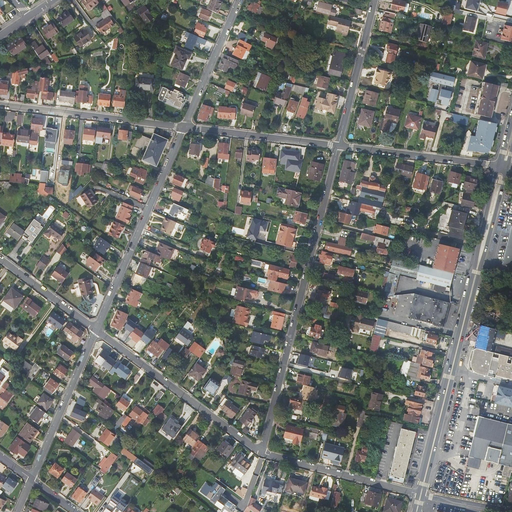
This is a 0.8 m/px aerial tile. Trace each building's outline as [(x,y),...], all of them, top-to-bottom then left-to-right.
[(99,3),(96,0),(83,0),(81,1),(88,10),(99,3)] [(217,8),(220,1),(218,0),(209,0),(206,8),(217,13),(218,9),(217,8)] [(259,5),(261,1),(258,0),(252,0),(250,6),(249,6),(248,9),(257,13),(260,5),(259,5)] [(405,3),(405,2),(396,0),(392,0),(390,9),(403,12),(403,11),(406,12),(407,11),(408,5),(408,4),(405,3)] [(466,0),(465,8),(476,10),(478,0),(466,0)] [(332,5),(319,2),(317,12),(336,16),(337,10),(332,9),(332,5)] [(504,15),(507,5),(498,2),(495,12),(504,15)] [(107,9),(110,13),(113,11),(107,3),(104,5),(107,9)] [(152,15),(146,6),(138,12),(145,21),(152,15)] [(207,20),(211,12),(202,8),(199,17),(207,20)] [(107,9),(104,12),(100,14),(104,20),(96,26),(101,34),(115,24),(110,18),(112,17),(107,9)] [(74,19),(68,11),(57,18),(63,27),(74,19)] [(452,13),(445,11),(442,22),(443,22),(448,23),(449,24),(452,13)] [(346,36),(350,21),(329,16),(327,24),(337,26),(336,31),(343,32),(342,35),(346,36)] [(472,32),(476,19),(466,16),(463,30),(472,32)] [(390,19),(383,17),(382,21),(381,21),(379,29),(386,31),(390,32),(392,23),(389,23),(390,19)] [(48,38),(58,31),(53,23),(43,30),(48,38)] [(202,26),(203,25),(198,23),(197,25),(196,25),(195,27),(196,27),(194,32),(203,36),(206,28),(202,26)] [(427,42),(431,26),(421,23),(416,40),(427,42)] [(511,41),(511,26),(504,24),(500,39),(511,41)] [(91,39),(85,31),(74,38),(80,47),(91,39)] [(206,40),(186,31),(184,35),(188,37),(184,46),(192,49),(195,40),(204,44),(206,40)] [(240,32),(237,38),(239,39),(244,41),(246,35),(240,32)] [(269,34),(269,35),(265,34),(263,41),(268,43),(267,46),(273,49),(277,39),(271,37),(272,35),(269,34)] [(27,46),(21,37),(6,47),(12,56),(27,46)] [(245,57),(251,44),(244,41),(239,39),(232,54),(245,60),(246,57),(245,57)] [(484,51),(485,51),(487,43),(476,40),(472,55),(482,58),(484,51)] [(44,64),(50,63),(45,56),(49,53),(47,49),(45,50),(41,45),(38,47),(34,41),(29,44),(44,64)] [(291,41),(285,59),(287,60),(291,50),(294,42),(291,41)] [(389,49),(386,62),(393,63),(394,60),(397,46),(387,44),(386,48),(389,49)] [(189,58),(192,53),(177,46),(174,52),(176,53),(171,64),(182,69),(187,58),(189,58)] [(339,76),(345,53),(334,50),(329,73),(339,76)] [(55,62),(59,61),(54,53),(50,55),(55,62)] [(229,60),(230,57),(224,54),(223,57),(224,58),(219,69),(227,72),(229,67),(230,67),(231,65),(233,66),(234,62),(229,60)] [(229,60),(234,62),(233,66),(235,67),(237,63),(236,63),(237,60),(230,57),(229,60)] [(480,68),(482,64),(471,61),(468,74),(481,77),(483,69),(480,68)] [(26,73),(27,68),(15,71),(16,76),(19,75),(20,77),(25,76),(24,74),(26,73)] [(391,73),(377,69),(375,74),(377,75),(376,78),(374,79),(373,82),(374,83),(384,86),(386,85),(388,77),(390,78),(391,73)] [(184,87),(189,76),(180,72),(175,83),(184,87)] [(265,89),(270,77),(261,73),(258,72),(253,84),(256,86),(265,89)] [(452,86),(454,78),(430,72),(428,80),(439,83),(437,90),(432,88),(429,101),(435,102),(435,100),(438,101),(437,103),(447,105),(451,92),(444,90),(445,84),(452,86)] [(326,89),(329,78),(319,75),(316,86),(326,89)] [(143,86),(153,87),(154,78),(137,76),(136,88),(143,88),(143,86)] [(52,94),(49,94),(49,92),(46,91),(48,79),(39,77),(39,82),(38,87),(38,89),(38,91),(42,92),(41,98),(51,99),(52,94)] [(11,82),(7,81),(1,81),(1,84),(0,83),(0,93),(10,94),(11,85),(11,83),(11,82)] [(37,96),(38,91),(38,89),(38,87),(39,82),(33,81),(32,89),(27,88),(26,97),(34,98),(35,96),(37,96)] [(232,91),(235,84),(228,81),(225,88),(232,91)] [(273,101),(286,105),(293,84),(280,81),(275,97),(273,101)] [(490,118),(498,85),(497,85),(483,82),(475,114),(490,118)] [(79,86),(78,96),(76,95),(76,101),(91,102),(92,96),(86,95),(87,87),(79,86)] [(181,95),(183,92),(173,87),(171,90),(163,86),(158,96),(160,97),(159,99),(163,100),(165,97),(169,98),(169,97),(175,99),(174,103),(180,107),(185,97),(181,95)] [(69,104),(74,104),(75,92),(60,90),(59,100),(70,102),(69,104)] [(377,93),(366,91),(363,102),(374,105),(377,93)] [(335,94),(327,93),(327,94),(326,99),(318,97),(316,108),(323,110),(327,111),(326,111),(334,113),(336,103),(338,95),(335,94)] [(97,104),(109,106),(110,95),(99,94),(97,104)] [(113,105),(124,107),(125,96),(114,94),(113,105)] [(306,100),(302,99),(296,116),(304,118),(308,105),(305,104),(306,100)] [(294,112),(298,102),(290,100),(287,110),(286,113),(287,114),(292,115),(293,115),(294,112)] [(255,107),(243,103),(240,114),(251,117),(255,107)] [(206,120),(211,107),(203,104),(199,118),(206,120)] [(229,108),(219,107),(218,117),(235,118),(236,110),(229,109),(229,108)] [(384,118),(382,117),(379,129),(388,131),(390,122),(396,123),(399,110),(387,107),(384,118)] [(370,125),(373,111),(362,109),(359,123),(370,125)] [(418,127),(420,118),(408,115),(405,126),(410,127),(410,125),(418,127)] [(36,129),(38,129),(41,130),(42,120),(31,119),(30,128),(34,129),(33,133),(30,132),(28,144),(36,145),(38,131),(36,131),(36,129)] [(497,124),(478,120),(474,136),(470,136),(466,151),(478,152),(481,153),(485,153),(488,152),(490,149),(497,124)] [(433,138),(436,127),(422,123),(418,137),(424,139),(425,136),(433,138)] [(52,128),(45,127),(44,141),(49,141),(49,144),(55,145),(57,130),(52,130),(52,128)] [(82,139),(93,141),(94,130),(90,129),(87,129),(87,128),(83,127),(82,139)] [(102,129),(97,128),(95,143),(102,143),(103,137),(110,137),(111,129),(102,128),(102,129)] [(73,131),(60,129),(59,136),(60,137),(58,152),(62,153),(63,143),(71,144),(72,138),(73,138),(73,131)] [(21,146),(28,147),(28,144),(30,132),(30,131),(18,130),(17,142),(21,142),(21,146)] [(118,138),(130,140),(131,132),(127,131),(127,130),(119,130),(118,138)] [(14,135),(10,134),(7,134),(7,133),(2,132),(1,145),(13,146),(14,135)] [(167,138),(154,133),(152,138),(139,133),(134,145),(143,149),(145,144),(148,145),(142,159),(156,165),(167,138)] [(228,144),(219,143),(217,157),(229,159),(229,154),(227,154),(228,144)] [(189,154),(192,154),(198,155),(200,146),(190,144),(189,154)] [(254,149),(247,149),(246,160),(250,160),(254,160),(254,158),(259,159),(260,148),(257,148),(257,147),(255,147),(254,149)] [(298,160),(299,152),(282,150),(281,158),(288,159),(287,167),(300,170),(303,160),(298,160)] [(276,159),(264,158),(263,163),(262,172),(269,173),(274,173),(275,165),(276,159)] [(351,179),(352,172),(348,171),(350,162),(344,160),(339,180),(352,184),(353,179),(351,179)] [(83,172),(89,172),(90,165),(84,164),(84,161),(79,161),(79,163),(76,163),(75,171),(76,171),(76,173),(83,175),(83,172)] [(323,164),(313,162),(309,178),(319,180),(323,164)] [(412,167),(397,163),(395,170),(400,171),(399,174),(410,177),(412,167)] [(147,171),(140,168),(139,169),(133,166),(131,169),(129,168),(127,173),(129,173),(129,174),(136,177),(134,180),(142,184),(146,174),(147,171)] [(47,170),(41,169),(39,182),(45,182),(46,182),(47,170)] [(460,175),(450,172),(448,181),(457,184),(460,175)] [(13,176),(10,176),(9,181),(24,183),(24,178),(21,177),(21,174),(14,173),(13,176)] [(426,176),(416,173),(413,187),(422,189),(426,176)] [(187,180),(175,175),(172,183),(184,188),(185,185),(187,186),(189,182),(187,181),(187,180)] [(205,183),(214,186),(214,179),(208,176),(205,183)] [(468,188),(467,192),(473,193),(477,179),(466,176),(463,186),(468,188)] [(361,180),(360,186),(362,186),(367,188),(368,188),(372,188),(371,190),(375,190),(375,189),(378,189),(378,190),(385,192),(387,184),(379,183),(379,184),(374,183),(375,177),(370,177),(369,182),(361,180)] [(398,181),(390,179),(387,189),(396,191),(398,181)] [(441,182),(432,180),(429,191),(439,193),(441,182)] [(49,185),(44,184),(45,182),(39,182),(38,188),(44,192),(47,194),(47,193),(48,193),(51,194),(52,188),(49,188),(49,185)] [(73,192),(76,195),(83,187),(80,185),(73,192)] [(142,190),(130,185),(128,189),(131,190),(130,194),(139,198),(142,190)] [(360,196),(358,202),(362,203),(373,206),(381,208),(385,192),(378,190),(378,189),(375,189),(375,190),(371,190),(372,188),(368,188),(367,188),(362,186),(360,196)] [(94,192),(91,187),(88,189),(80,194),(89,207),(97,202),(92,194),(94,192)] [(172,198),(176,200),(177,198),(180,199),(183,191),(179,189),(174,187),(171,195),(173,196),(172,198)] [(297,206),(300,193),(279,187),(276,195),(286,197),(285,203),(297,206)] [(44,192),(38,188),(36,190),(45,197),(47,194),(44,192)] [(253,192),(240,190),(240,195),(241,195),(240,203),(251,204),(253,192)] [(474,197),(466,195),(463,204),(472,206),(474,197)] [(128,217),(129,215),(131,210),(130,210),(132,206),(123,202),(121,206),(120,206),(115,218),(126,222),(128,222),(130,218),(129,218),(128,217)] [(185,214),(187,209),(172,203),(169,209),(164,207),(162,211),(168,213),(175,216),(178,212),(185,214)] [(379,210),(373,209),(361,206),(360,210),(378,214),(379,210)] [(466,213),(451,209),(447,226),(450,227),(448,235),(454,237),(455,234),(463,237),(465,228),(463,227),(466,213)] [(304,223),(306,213),(295,210),(293,220),(304,223)] [(65,211),(61,216),(66,219),(69,214),(65,211)] [(349,224),(351,215),(339,211),(338,215),(340,216),(339,219),(338,222),(349,224)] [(176,222),(165,217),(163,221),(164,222),(163,225),(161,230),(170,235),(176,222)] [(266,231),(268,222),(253,219),(250,229),(249,229),(247,237),(256,239),(259,229),(266,231)] [(114,220),(107,234),(117,238),(121,230),(122,231),(125,225),(114,220)] [(511,267),(511,222),(502,265),(511,267)] [(11,234),(18,240),(24,231),(13,223),(5,234),(9,237),(11,234)] [(36,226),(32,223),(26,231),(34,237),(37,233),(40,229),(36,226)] [(374,228),(373,232),(386,235),(388,227),(376,224),(376,226),(375,229),(374,228)] [(62,234),(50,225),(42,235),(48,239),(51,236),(57,241),(62,234)] [(295,229),(281,226),(277,243),(295,248),(296,242),(292,241),(295,229)] [(369,235),(365,234),(362,233),(361,238),(374,242),(375,236),(371,235),(369,235)] [(101,237),(93,247),(103,254),(111,244),(101,237)] [(347,239),(340,237),(338,244),(346,246),(347,239)] [(216,242),(204,238),(203,241),(202,241),(200,245),(201,246),(200,249),(213,254),(215,248),(214,247),(216,242)] [(172,261),(177,250),(160,242),(156,251),(155,254),(162,257),(172,261)] [(350,255),(352,248),(346,246),(338,244),(327,242),(326,249),(350,255)] [(373,246),(371,251),(375,252),(376,252),(386,255),(387,250),(386,249),(387,246),(378,243),(377,247),(373,246)] [(438,243),(432,268),(453,273),(459,249),(438,243)] [(67,250),(62,244),(56,251),(62,256),(67,250)] [(160,261),(162,257),(155,254),(148,251),(147,253),(145,252),(145,254),(144,253),(142,257),(143,258),(141,262),(150,266),(152,260),(154,260),(155,260),(155,261),(158,262),(160,261)] [(220,267),(225,252),(222,251),(217,266),(220,267)] [(325,263),(324,265),(330,267),(331,266),(331,264),(334,254),(332,253),(322,251),(321,255),(320,255),(319,257),(321,258),(320,262),(325,263)] [(105,259),(96,253),(94,256),(92,258),(91,257),(89,256),(86,261),(87,262),(85,264),(95,271),(99,265),(100,264),(101,264),(105,259)] [(294,268),(297,256),(292,255),(290,264),(287,264),(287,266),(294,268)] [(41,266),(44,268),(50,260),(46,258),(45,260),(41,258),(36,265),(40,268),(41,266)] [(449,287),(453,273),(432,268),(392,258),(390,268),(388,273),(387,277),(385,288),(384,290),(394,293),(399,275),(435,284),(433,289),(444,291),(445,286),(449,287)] [(141,262),(139,268),(149,272),(152,267),(150,266),(141,262)] [(289,270),(268,264),(266,273),(266,274),(267,275),(267,276),(268,276),(267,279),(270,280),(275,281),(277,276),(284,278),(285,275),(287,275),(289,270)] [(390,268),(373,264),(371,271),(374,272),(375,271),(378,271),(378,270),(388,273),(390,268)] [(68,274),(58,266),(52,274),(62,282),(68,274)] [(345,274),(344,282),(351,284),(354,270),(339,266),(338,272),(345,274)] [(139,268),(136,274),(147,278),(149,272),(139,268)] [(135,273),(131,285),(142,290),(147,278),(136,274),(135,273)] [(85,277),(77,279),(81,295),(92,292),(89,279),(86,280),(85,277)] [(211,295),(217,278),(213,277),(212,279),(207,294),(211,295)] [(275,281),(270,280),(268,289),(282,293),(283,289),(289,291),(291,285),(281,282),(275,281)] [(256,291),(237,287),(234,298),(243,300),(243,297),(250,299),(251,296),(255,296),(256,291)] [(22,296),(11,288),(0,302),(0,304),(10,312),(22,296)] [(129,294),(125,302),(132,305),(135,307),(138,300),(141,292),(131,288),(129,294)] [(319,293),(318,293),(316,299),(323,300),(324,296),(327,297),(327,296),(329,296),(330,291),(325,290),(325,291),(320,290),(319,293)] [(368,294),(354,291),(352,300),(365,303),(368,294)] [(443,326),(450,302),(413,293),(400,294),(395,314),(443,326)] [(29,298),(26,296),(20,304),(23,306),(29,298)] [(41,308),(37,305),(32,302),(32,301),(29,298),(23,306),(22,307),(35,316),(41,308)] [(250,308),(237,305),(233,322),(247,326),(249,320),(247,319),(250,308)] [(111,325),(122,329),(128,314),(118,310),(111,325)] [(61,318),(52,311),(47,319),(56,326),(61,318)] [(284,314),(273,311),(272,315),(274,315),(271,327),(280,329),(283,318),(284,314)] [(210,315),(217,335),(220,331),(218,326),(216,322),(213,312),(210,315)] [(492,323),(490,328),(498,330),(500,320),(493,319),(494,314),(489,312),(489,314),(485,313),(483,320),(492,323)] [(363,318),(364,315),(357,313),(353,330),(358,331),(359,327),(371,330),(373,320),(363,318)] [(65,321),(61,318),(56,326),(60,329),(65,321)] [(409,334),(411,327),(377,318),(373,334),(379,336),(383,337),(385,328),(409,334)] [(124,327),(132,332),(136,327),(137,325),(130,319),(124,327)] [(77,328),(69,322),(63,329),(73,336),(71,338),(76,342),(82,334),(76,329),(77,328)] [(307,335),(314,336),(313,340),(317,340),(318,337),(320,330),(321,326),(315,325),(314,328),(309,327),(308,329),(307,330),(306,334),(307,335)] [(504,339),(505,334),(501,333),(502,331),(498,330),(490,328),(480,326),(475,348),(490,351),(493,339),(494,339),(495,337),(504,339)] [(138,342),(141,338),(144,333),(136,327),(132,332),(130,335),(133,337),(135,339),(134,340),(138,342)] [(191,334),(182,328),(176,337),(184,343),(187,346),(194,337),(191,334)] [(155,334),(148,329),(144,333),(141,338),(147,344),(155,334)] [(268,340),(270,335),(253,331),(250,340),(263,343),(264,339),(268,340)] [(435,334),(436,333),(430,331),(429,333),(425,332),(422,342),(435,345),(437,335),(435,334)] [(21,340),(18,337),(17,338),(13,335),(8,332),(2,340),(15,349),(21,340)] [(378,340),(372,338),(369,351),(375,353),(378,340)] [(158,344),(154,341),(148,348),(151,351),(150,353),(153,356),(155,353),(158,356),(164,348),(166,350),(170,345),(161,339),(158,344)] [(311,351),(318,353),(320,354),(320,355),(325,356),(328,347),(323,345),(313,342),(311,351)] [(191,353),(192,353),(193,352),(194,353),(194,354),(199,358),(205,350),(202,348),(196,344),(194,343),(189,349),(188,351),(185,349),(182,353),(187,358),(191,353)] [(215,353),(220,357),(226,349),(224,344),(223,345),(224,349),(223,351),(219,348),(215,353)] [(268,349),(252,345),(251,349),(250,349),(248,355),(263,358),(265,352),(267,353),(268,349)] [(71,351),(63,346),(58,353),(66,359),(71,351)] [(511,350),(493,346),(491,352),(511,356),(511,350)] [(108,355),(110,354),(101,347),(96,357),(97,357),(95,361),(101,365),(102,364),(108,355)] [(511,356),(491,352),(490,351),(475,348),(474,347),(470,363),(470,365),(471,367),(472,368),(474,369),(476,370),(478,370),(492,374),(511,378),(511,356)] [(170,348),(164,355),(168,358),(173,351),(170,348)] [(433,363),(432,362),(434,355),(429,354),(429,352),(421,350),(419,349),(418,356),(416,355),(414,362),(427,366),(432,367),(433,363)] [(310,357),(300,354),(299,359),(297,359),(296,363),(307,366),(310,357)] [(109,370),(116,361),(108,355),(102,364),(109,370)] [(232,374),(235,375),(241,377),(243,368),(245,368),(247,363),(241,361),(237,360),(234,359),(233,359),(232,365),(234,365),(232,374)] [(27,373),(32,366),(25,360),(19,368),(27,373)] [(125,384),(127,380),(125,379),(131,371),(128,369),(128,368),(124,365),(123,366),(120,363),(120,364),(117,361),(109,372),(112,374),(114,371),(119,374),(116,378),(125,384)] [(426,373),(427,368),(427,366),(414,362),(409,361),(405,377),(419,381),(420,377),(428,379),(428,378),(429,378),(430,378),(430,376),(429,374),(428,373),(426,373)] [(206,370),(196,362),(188,373),(199,381),(206,370)] [(36,369),(39,366),(35,363),(32,366),(27,373),(25,376),(28,378),(30,380),(32,377),(31,376),(32,375),(31,374),(36,368),(36,369)] [(67,369),(59,364),(54,372),(61,378),(67,369)] [(339,372),(338,377),(349,380),(352,370),(342,368),(340,373),(339,372)] [(310,377),(297,373),(296,377),(295,382),(302,384),(304,385),(308,386),(310,377)] [(222,380),(228,384),(232,379),(226,374),(222,380)] [(104,399),(111,389),(93,376),(89,381),(96,387),(93,391),(104,399)] [(43,385),(41,387),(51,394),(58,384),(50,378),(44,386),(43,385)] [(207,391),(210,393),(213,395),(220,386),(210,379),(204,388),(207,391)] [(257,384),(242,379),(238,392),(249,395),(251,389),(255,390),(257,384)] [(304,393),(303,394),(302,399),(312,402),(316,388),(308,386),(304,385),(303,393),(304,393)] [(417,394),(417,397),(420,398),(421,395),(423,396),(425,389),(422,388),(422,386),(418,385),(417,387),(416,387),(414,394),(417,394)] [(511,390),(499,387),(495,403),(511,406),(511,390)] [(6,394),(3,392),(0,395),(0,403),(3,406),(11,394),(8,391),(6,394)] [(53,399),(43,392),(37,401),(46,408),(53,399)] [(382,395),(372,392),(368,408),(378,410),(382,395)] [(129,403),(121,397),(116,404),(124,410),(129,403)] [(228,399),(225,397),(219,404),(223,407),(222,408),(227,411),(226,413),(232,418),(238,409),(227,400),(228,399)] [(79,398),(76,402),(83,407),(85,403),(79,398)] [(96,410),(99,412),(104,414),(102,416),(108,419),(113,409),(111,408),(101,400),(98,398),(97,401),(100,403),(96,410)] [(294,399),(291,398),(289,406),(303,410),(305,402),(294,399)] [(416,412),(419,413),(420,410),(421,410),(423,404),(406,399),(404,404),(409,405),(407,410),(408,410),(408,414),(405,413),(403,420),(418,423),(419,417),(418,417),(415,416),(416,412)] [(81,411),(82,407),(76,404),(71,415),(83,420),(86,413),(81,411)] [(151,412),(164,421),(167,416),(162,412),(164,409),(157,404),(151,412)] [(345,407),(337,405),(332,424),(342,426),(345,413),(344,413),(345,407)] [(46,417),(48,414),(37,406),(30,416),(33,419),(33,420),(34,421),(35,420),(38,423),(44,415),(46,417)] [(251,410),(249,408),(240,420),(247,426),(258,412),(253,408),(251,410)] [(132,416),(142,423),(148,415),(144,412),(142,414),(134,410),(131,414),(132,416)] [(360,413),(355,412),(352,425),(361,427),(364,414),(360,413)] [(130,418),(127,416),(125,418),(121,424),(125,426),(130,418)] [(162,429),(173,438),(182,426),(178,423),(177,424),(174,421),(176,419),(172,416),(162,429)] [(466,466),(468,467),(481,417),(479,416),(466,466)] [(147,419),(146,418),(142,424),(145,427),(151,418),(149,417),(147,419)] [(511,424),(481,417),(468,467),(478,469),(479,466),(481,460),(485,461),(505,466),(503,475),(508,477),(511,467),(511,466),(511,469),(511,472),(511,471),(511,424)] [(8,426),(1,421),(0,421),(0,434),(1,435),(8,426)] [(28,423),(19,434),(30,442),(33,437),(32,437),(37,429),(28,423)] [(303,429),(286,425),(283,437),(293,439),(292,442),(297,443),(298,439),(300,440),(303,429)] [(71,445),(80,434),(73,428),(64,440),(71,445)] [(401,428),(395,451),(394,456),(388,479),(402,482),(415,431),(401,428)] [(108,445),(116,436),(107,429),(100,439),(108,445)] [(183,439),(193,446),(197,440),(200,437),(190,429),(183,439)] [(9,447),(17,453),(18,451),(23,455),(30,446),(17,437),(9,447)] [(218,449),(227,456),(233,449),(234,447),(229,444),(230,443),(225,439),(223,441),(218,449)] [(208,448),(197,440),(193,446),(189,451),(190,452),(187,456),(191,459),(194,455),(200,459),(208,448)] [(344,448),(326,443),(322,456),(340,461),(344,448)] [(368,447),(362,446),(361,451),(357,450),(354,460),(360,462),(360,461),(364,462),(368,447)] [(128,451),(124,448),(120,452),(134,462),(136,460),(137,457),(131,452),(128,451)] [(107,471),(113,462),(118,456),(112,452),(108,458),(105,456),(99,465),(101,467),(107,471)] [(231,465),(244,474),(250,465),(243,459),(244,457),(240,454),(231,465)] [(137,457),(136,460),(134,462),(133,463),(135,465),(132,469),(139,474),(142,470),(149,475),(152,472),(154,470),(151,468),(144,462),(137,457)] [(58,477),(63,470),(55,464),(50,471),(58,477)] [(77,479),(67,472),(61,479),(71,487),(77,479)] [(95,486),(100,479),(95,476),(91,483),(95,486)] [(159,484),(162,479),(158,476),(155,481),(156,481),(154,484),(156,486),(158,483),(159,484)] [(6,480),(2,486),(11,492),(17,484),(11,480),(12,479),(9,477),(6,480)] [(271,478),(270,479),(270,481),(264,479),(261,492),(272,495),(273,492),(276,493),(281,494),(284,484),(278,483),(279,480),(271,478)] [(297,481),(293,480),(289,479),(286,490),(292,491),(292,489),(303,492),(306,482),(297,480),(297,481)] [(233,511),(237,506),(225,497),(226,495),(223,493),(226,489),(216,482),(212,487),(206,483),(200,491),(206,496),(211,490),(215,494),(211,499),(216,503),(217,500),(224,505),(225,505),(229,508),(229,509),(233,511)] [(337,484),(334,483),(331,497),(333,497),(331,506),(336,507),(340,492),(335,491),(337,484)] [(181,491),(175,486),(172,489),(179,494),(181,491)] [(235,492),(243,498),(247,488),(240,486),(235,492)] [(322,488),(312,486),(309,494),(319,497),(325,498),(327,489),(326,489),(327,487),(322,486),(322,488)] [(86,493),(79,488),(72,496),(80,501),(86,493)] [(97,505),(104,495),(94,488),(88,497),(93,501),(93,502),(97,505)] [(372,494),(372,492),(368,491),(368,494),(364,493),(362,502),(378,506),(379,501),(378,501),(379,496),(372,494)] [(381,494),(372,492),(372,494),(379,496),(378,501),(379,501),(381,494)] [(122,511),(128,504),(119,498),(114,504),(111,502),(116,495),(114,494),(109,501),(116,506),(112,511),(107,507),(102,511),(122,511)] [(250,498),(248,504),(247,507),(251,510),(254,511),(258,511),(262,508),(254,503),(255,499),(250,498)] [(397,511),(398,511),(401,502),(387,498),(384,511),(389,511),(392,511),(393,511),(397,511)] [(33,506),(45,511),(48,505),(37,500),(33,506)]
